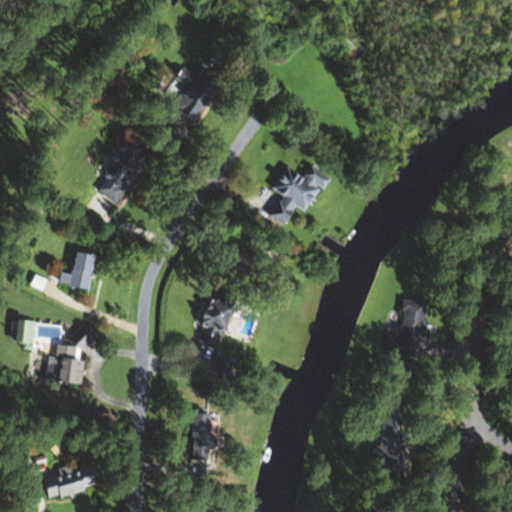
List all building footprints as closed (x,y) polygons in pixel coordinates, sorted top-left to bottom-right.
[(169,109),(188,120),(210,83),(191,72),(169,109)] [(92,188),(107,201),(143,156),(119,137),(102,157),(111,164),(92,188)] [(298,212),(322,178),(304,166),(296,178),(280,167),(265,189),(276,196),(263,216),(276,225),(289,206),(298,212)] [(89,256),(68,254),(66,275),(56,274),(54,286),(85,290),(89,256)] [(382,355),(418,358),(422,302),(397,299),(394,337),(384,336),(382,355)] [(198,327),(194,342),(211,346),(221,306),(199,301),(193,326),(198,327)] [(77,386),(81,331),(70,330),(69,343),(38,341),(39,324),(9,321),(7,343),(20,344),(20,350),(49,353),(48,365),(43,364),(41,383),(77,386)] [(185,415),(185,449),(210,449),(210,436),(205,436),(205,415),(185,415)] [(377,448),(368,447),(367,461),(374,462),(373,476),(399,478),(404,420),(379,418),(377,448)] [(40,500),(89,490),(83,465),(53,471),(54,477),(36,481),(40,500)]
